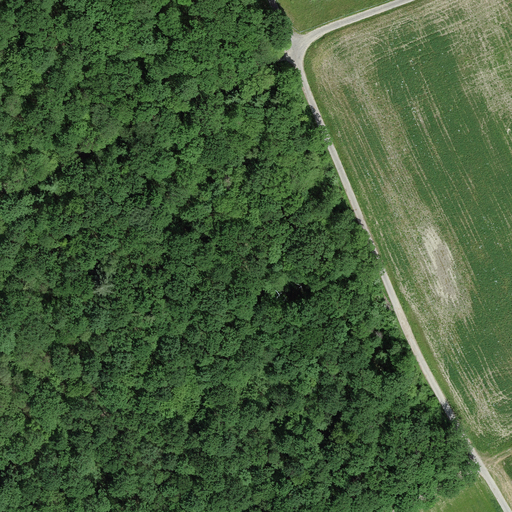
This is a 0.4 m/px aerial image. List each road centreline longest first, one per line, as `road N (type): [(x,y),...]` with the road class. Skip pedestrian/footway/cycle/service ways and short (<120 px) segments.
road 1 (track): [(508,511),(408,331),(294,50)]
road 2 (track): [(294,50),(0,189)]
road 3 (track): [(405,0),(324,29),(294,50)]
